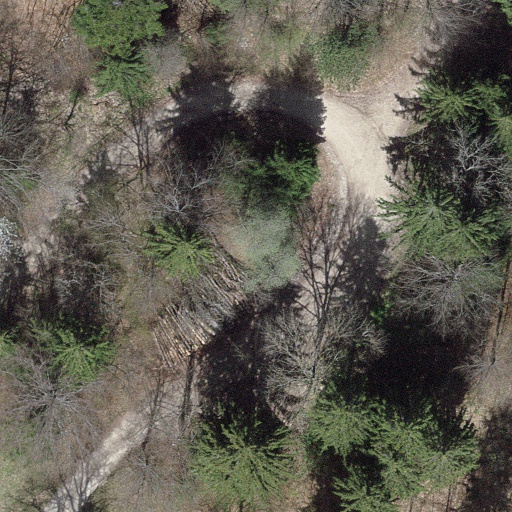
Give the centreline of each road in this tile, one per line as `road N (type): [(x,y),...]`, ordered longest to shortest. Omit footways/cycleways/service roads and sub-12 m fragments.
road 1 (track): [(74,511),(97,473),(386,194),(395,139),(386,97)]
road 2 (track): [(386,97),(334,86),(207,121),(58,247),(0,278)]
road 3 (track): [(386,97),(480,0)]
